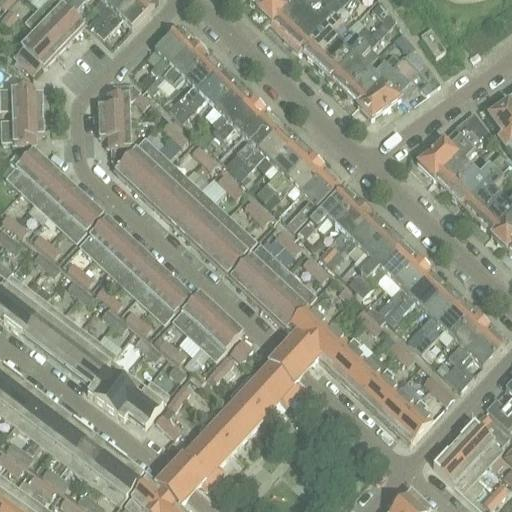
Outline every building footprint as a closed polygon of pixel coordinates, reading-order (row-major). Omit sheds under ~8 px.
[(0,10),(5,15),(5,14),(18,1),(16,0),(4,0),(0,4),(0,10)] [(69,45),(84,30),(51,0),(36,0),(31,6),(39,14),(38,15),(69,45)] [(61,0),(60,2),(69,11),(79,0),(61,0)] [(74,16),(82,9),(90,0),(95,0),(101,5),(106,0),(79,0),(69,11),(74,16)] [(134,0),(106,0),(101,5),(92,14),(100,21),(90,32),(97,39),(134,0)] [(131,33),(154,9),(144,0),(134,0),(97,39),(104,45),(123,25),(131,33)] [(257,13),(257,14),(270,0),(245,0),(258,12),(257,13)] [(270,29),(297,0),(270,0),(257,14),(271,27),(270,29)] [(284,43),(325,0),(297,0),(270,29),(284,43)] [(298,57),(353,0),(339,0),(336,4),(331,0),(325,0),(284,43),(298,57)] [(301,55),(316,69),(340,43),(339,43),(347,35),(340,28),(364,4),(359,0),(353,0),(298,57),(299,57),(301,55)] [(390,20),(380,7),(372,15),(384,26),(390,20)] [(10,13),(7,16),(5,19),(13,27),(18,20),(10,13)] [(26,28),(35,37),(56,58),(69,45),(38,15),(26,28)] [(8,32),(13,27),(5,19),(0,25),(8,32)] [(344,96),(375,64),(378,62),(371,55),(396,28),(390,20),(384,26),(372,40),(372,39),(330,82),(344,96)] [(158,82),(194,45),(193,45),(192,45),(178,31),(154,55),(162,63),(154,72),(157,76),(155,78),(158,82)] [(316,69),(330,82),(372,39),(364,32),(346,50),(340,43),(316,69)] [(414,45),(430,67),(448,55),(433,33),(414,45)] [(14,61),(33,80),(42,71),(43,72),(56,58),(35,37),(21,51),(22,52),(14,61)] [(208,59),(194,45),(158,82),(153,86),(154,86),(147,93),(147,94),(154,100),(157,97),(165,103),(165,104),(166,102),(167,103),(183,84),(184,85),(208,59)] [(359,110),(357,111),(412,57),(411,56),(400,67),(393,60),(376,78),(369,71),(375,64),(344,96),(359,110)] [(440,91),(425,70),(412,57),(357,111),(371,124),(401,103),(399,100),(412,86),(426,100),(440,91)] [(192,92),(183,101),(175,110),(170,115),(176,122),(222,74),(208,60),(208,59),(184,85),(192,92)] [(0,87),(9,94),(18,81),(0,68),(0,87)] [(183,129),(194,117),(205,105),(213,112),(204,121),(205,122),(237,88),(222,74),(176,122),(183,129)] [(146,95),(147,94),(147,93),(154,86),(153,86),(146,81),(138,88),(146,95)] [(205,122),(212,129),(209,133),(216,140),(252,101),(251,102),(237,88),(205,122)] [(133,105),(143,115),(151,107),(133,90),(114,91),(111,94),(111,100),(105,100),(105,109),(98,109),(99,126),(129,125),(128,106),(133,105)] [(0,94),(0,96),(0,98),(1,116),(13,116),(13,121),(43,120),(42,98),(34,99),(34,91),(12,91),(12,94),(0,94)] [(252,101),(216,140),(213,142),(209,147),(216,154),(228,141),(236,149),(266,117),(267,116),(252,101)] [(165,103),(161,107),(170,115),(175,110),(167,103),(166,102),(165,104),(165,103)] [(505,152),(511,147),(511,108),(509,104),(487,119),(501,139),(497,142),(505,152)] [(162,118),(152,109),(145,117),(143,118),(144,126),(155,125),(162,118)] [(281,130),(266,117),(236,149),(241,153),(236,158),(238,160),(230,168),(238,175),(239,176),(281,130)] [(417,168),(433,184),(434,184),(435,183),(485,131),(475,119),(459,131),(445,145),(443,144),(433,155),(417,168)] [(13,151),(36,150),(36,141),(43,141),(43,120),(13,121),(13,125),(1,126),(2,147),(13,147),(13,151)] [(130,151),(129,125),(99,126),(99,143),(106,143),(107,153),(111,153),(112,165),(118,171),(134,154),(130,151)] [(178,135),(170,126),(163,133),(171,142),(178,135)] [(252,173),(249,171),(252,167),(255,171),(264,162),(272,170),(295,144),(281,130),(239,176),(238,175),(234,179),(240,185),(252,173)] [(435,183),(449,197),(473,172),(466,165),(491,139),(485,131),(435,183)] [(189,145),(178,135),(171,142),(182,152),(189,145)] [(206,151),(209,147),(213,142),(206,135),(197,144),(206,151)] [(114,175),(129,188),(158,156),(145,143),(134,154),(118,171),(114,175)] [(280,177),(271,186),(275,189),(272,192),(275,195),(310,159),(295,144),(272,170),(280,177)] [(207,159),(202,154),(199,151),(192,158),(200,166),(207,159)] [(6,183),(21,196),(47,168),(32,154),(13,175),(8,171),(1,177),(7,182),(6,183)] [(172,169),(158,156),(129,188),(143,201),(172,169)] [(449,197),(463,211),(508,164),(500,157),(480,179),(473,172),(449,197)] [(275,195),(279,199),(281,196),(284,199),(293,190),(301,198),(326,172),(311,158),(310,159),(275,195)] [(218,169),(207,159),(200,166),(211,177),(218,169)] [(463,211),(478,225),(502,200),(494,193),(511,174),(511,168),(508,164),(463,211)] [(21,196),(34,209),(61,181),(47,168),(21,196)] [(143,201),(157,214),(186,182),(172,169),(143,201)] [(298,218),(305,224),(340,188),(325,173),(326,172),(301,198),(309,206),(298,218)] [(233,187),(224,179),(217,186),(226,195),(233,187)] [(241,186),(240,186),(248,194),(249,193),(254,187),(246,180),(241,186)] [(34,209),(48,222),(75,194),(61,181),(34,209)] [(157,214),(171,227),(200,195),(186,182),(157,214)] [(275,189),(271,186),(262,194),(255,187),(254,187),(249,193),(264,207),(275,195),(272,192),(275,189)] [(244,197),(233,187),(226,195),(237,205),(244,197)] [(295,239),(304,246),(312,253),(316,249),(308,242),(312,238),(310,236),(313,233),(315,235),(327,223),(334,230),(358,204),(357,205),(343,191),(307,227),(295,239)] [(48,222),(62,235),(88,206),(75,194),(48,222)] [(171,227),(185,239),(214,207),(200,195),(171,227)] [(275,204),(279,199),(275,195),(264,207),(271,214),(278,207),(275,204)] [(491,239),(492,241),(511,219),(511,202),(508,206),(502,200),(478,225),(491,239)] [(331,249),(320,262),(326,268),(373,219),(358,204),(334,230),(342,237),(331,249)] [(244,213),(254,222),(261,215),(251,205),(244,213)] [(62,235),(77,248),(103,220),(88,206),(62,235)] [(185,239),(199,252),(228,220),(214,207),(185,239)] [(264,232),(269,226),(271,224),(261,215),(254,222),(264,232)] [(2,226),(12,234),(18,227),(8,218),(2,226)] [(373,219),(326,268),(342,282),(347,277),(339,269),(345,262),(356,251),(364,258),(387,234),(372,220),(373,219)] [(511,219),(492,241),(506,254),(511,248),(511,219)] [(242,233),(228,220),(199,252),(213,265),(242,233)] [(22,243),(26,239),(29,235),(25,232),(28,228),(22,223),(19,227),(18,227),(12,234),(22,243)] [(80,251),(94,265),(121,236),(106,223),(80,251)] [(228,280),(258,248),(242,233),(213,265),(228,280)] [(402,248),(387,234),(364,258),(372,266),(360,278),(367,285),(402,248)] [(0,237),(0,246),(6,251),(13,243),(3,235),(0,237)] [(292,245),(282,235),(275,243),(285,253),(292,245)] [(94,265),(108,278),(135,249),(121,236),(94,265)] [(34,247),(44,256),(50,248),(40,239),(34,247)] [(23,251),(16,246),(13,243),(6,251),(16,260),(23,251)] [(302,254),(292,245),(285,253),(294,262),(302,254)] [(44,256),(54,264),(61,257),(50,248),(44,256)] [(417,263),(402,248),(367,285),(356,297),(363,304),(373,292),(377,288),(385,296),(417,263)] [(108,278),(122,291),(149,262),(135,249),(108,278)] [(230,282),(242,293),(245,295),(274,264),(259,250),(230,282)] [(34,265),(44,274),(51,266),(41,257),(34,265)] [(122,291),(136,303),(162,275),(149,262),(122,291)] [(319,271),(309,262),(302,270),(312,279),(319,271)] [(367,318),(373,324),(379,331),(385,325),(386,326),(410,300),(433,276),(418,262),(417,263),(385,296),(392,303),(378,317),(374,313),(373,314),(371,313),(367,318)] [(245,295),(253,303),(258,308),(288,277),(274,264),(245,295)] [(54,282),(61,274),(51,266),(44,274),(54,282)] [(67,275),(77,283),(84,276),(74,267),(67,275)] [(329,281),(319,271),(312,279),(322,288),(329,281)] [(136,303),(150,316),(176,288),(162,275),(136,303)] [(77,283),(88,292),(94,284),(84,276),(77,283)] [(433,277),(433,276),(410,300),(386,326),(392,331),(415,308),(423,316),(446,291),(432,278),(433,277)] [(302,290),(288,277),(258,308),(272,321),(302,290)] [(6,285),(0,280),(0,294),(10,281),(10,280),(6,285)] [(30,295),(10,281),(0,294),(0,320),(7,326),(30,295)] [(68,293),(78,302),(85,294),(74,285),(68,293)] [(150,316),(164,330),(191,301),(176,288),(150,316)] [(272,321),(287,334),(308,311),(316,303),(302,290),(272,321)] [(96,299),(107,308),(113,300),(103,291),(96,299)] [(356,301),(353,299),(346,291),(338,299),(348,309),(356,301)] [(418,335),(408,346),(416,353),(461,306),(446,291),(423,316),(430,323),(418,335)] [(88,310),(95,302),(85,294),(78,302),(88,310)] [(47,308),(30,295),(7,326),(24,339),(47,308)] [(172,327),(187,340),(214,311),(199,298),(172,327)] [(117,317),(118,315),(124,309),(113,300),(107,308),(117,317)] [(422,359),(432,348),(444,336),(453,345),(477,319),(476,319),(475,320),(461,306),(416,353),(422,359)] [(64,321),(47,308),(24,339),(41,352),(64,321)] [(187,340),(201,353),(228,324),(214,311),(187,340)] [(296,343),(292,347),(284,355),(298,367),(331,333),(308,311),(287,334),(296,343)] [(102,322),(112,330),(118,322),(108,314),(102,322)] [(125,323),(135,332),(142,324),(132,315),(125,323)] [(373,324),(367,318),(363,315),(356,322),(366,331),(373,324)] [(448,363),(455,369),(456,370),(491,334),(491,333),(477,319),(453,345),(459,351),(448,363)] [(81,334),(64,321),(41,352),(58,365),(81,334)] [(122,338),(129,330),(118,322),(112,330),(122,338)] [(135,332),(146,341),(152,333),(142,324),(135,332)] [(216,367),(241,340),(242,338),(228,324),(201,353),(216,367)] [(379,331),(373,324),(366,331),(376,341),(382,333),(379,331)] [(308,377),(312,373),(319,365),(328,373),(349,349),(348,348),(331,333),(298,367),(308,377)] [(99,347),(81,334),(58,365),(75,378),(99,347)] [(473,364),(482,373),(506,349),(491,334),(456,370),(455,369),(452,374),(444,382),(460,396),(474,381),(465,372),(473,364)] [(135,350),(145,358),(152,350),(142,342),(135,350)] [(241,368),(253,355),(255,352),(244,342),(230,358),(241,368)] [(159,351),(169,360),(176,352),(166,343),(159,351)] [(353,343),(348,348),(349,349),(328,373),(344,388),(372,358),(361,347),(360,349),(353,343)] [(406,356),(395,346),(388,353),(398,363),(406,356)] [(117,361),(99,347),(75,378),(93,391),(112,366),(113,366),(117,361)] [(156,366),(162,358),(152,350),(145,358),(156,366)] [(180,368),(181,367),(186,360),(176,352),(169,360),(180,368)] [(284,355),(270,370),(257,385),(271,397),(298,367),(284,355)] [(415,364),(406,356),(398,363),(408,372),(415,364)] [(344,388),(361,404),(387,375),(386,374),(387,373),(372,358),(344,388)] [(227,360),(219,369),(226,376),(230,371),(234,367),(227,360)] [(88,397),(105,410),(130,380),(113,366),(112,366),(93,391),(88,397)] [(298,388),(301,384),(308,377),(298,367),(271,397),(280,406),(285,411),(302,392),(298,388)] [(437,375),(444,382),(452,374),(444,367),(437,375)] [(215,387),(226,376),(219,369),(208,380),(215,387)] [(169,378),(180,387),(187,379),(175,370),(169,378)] [(0,375),(0,412),(20,385),(3,372),(0,375)] [(206,385),(202,381),(196,375),(189,383),(199,392),(206,385)] [(361,404),(379,421),(401,397),(388,386),(393,380),(387,375),(361,404)] [(439,387),(431,379),(422,388),(430,395),(439,387)] [(123,424),(128,418),(147,393),(146,392),(130,380),(105,410),(123,424)] [(0,412),(0,419),(14,430),(38,398),(20,385),(0,412)] [(236,396),(265,422),(280,406),(271,397),(257,385),(248,394),(243,389),(236,396)] [(486,415),(487,416),(502,429),(511,418),(511,386),(504,395),(511,402),(511,403),(504,412),(496,404),(486,415)] [(145,432),(169,401),(151,387),(146,392),(147,393),(128,418),(145,432)] [(455,402),(439,387),(430,395),(447,411),(455,402)] [(191,396),(182,389),(174,401),(183,407),(191,396)] [(265,422),(236,396),(230,403),(235,407),(226,417),(250,439),(265,422)] [(379,421),(394,434),(416,411),(414,410),(401,397),(379,421)] [(14,430),(32,443),(55,412),(38,398),(14,430)] [(168,412),(169,412),(174,417),(175,417),(183,407),(174,401),(167,411),(168,412)] [(410,449),(436,421),(419,405),(414,410),(416,411),(394,434),(410,449)] [(32,443),(49,456),(73,425),(55,412),(32,443)] [(168,412),(162,419),(168,424),(174,417),(169,412),(168,412)] [(212,422),(204,430),(233,457),(250,439),(226,417),(217,427),(212,422)] [(511,418),(502,429),(508,435),(511,430),(511,418)] [(155,427),(173,443),(179,435),(168,424),(162,419),(155,427)] [(504,456),(500,452),(509,442),(485,419),(462,444),(490,470),(496,476),(503,468),(497,462),(504,456)] [(49,456),(67,470),(90,438),(73,425),(49,456)] [(193,453),(207,466),(221,479),(224,476),(219,472),(233,457),(204,430),(199,436),(204,441),(193,453)] [(67,470),(84,483),(108,451),(90,438),(67,470)] [(462,444),(448,458),(476,484),(490,470),(462,444)] [(6,455),(17,463),(23,455),(12,447),(6,455)] [(84,483),(102,496),(125,465),(108,451),(84,483)] [(193,453),(176,471),(170,478),(168,479),(180,490),(182,493),(207,466),(193,453)] [(17,463),(28,471),(34,462),(23,455),(17,463)] [(0,460),(0,467),(7,473),(13,465),(2,457),(0,460)] [(435,472),(463,498),(476,484),(448,458),(435,472)] [(24,472),(13,465),(7,473),(18,481),(24,472)] [(125,465),(102,496),(102,497),(108,501),(120,510),(144,479),(125,465)] [(207,495),(221,479),(207,466),(182,493),(192,501),(194,499),(202,490),(207,495)] [(42,481),(53,489),(59,480),(49,472),(42,481)] [(511,472),(503,483),(511,491),(511,472)] [(147,482),(125,511),(124,511),(159,511),(180,490),(168,479),(157,492),(147,482)] [(34,480),(28,488),(32,490),(39,496),(45,487),(34,480)] [(64,497),(64,496),(70,488),(59,480),(53,489),(64,497)] [(0,482),(0,511),(3,511),(16,493),(1,482),(0,482)] [(50,503),(56,495),(45,487),(39,496),(50,503)] [(501,488),(492,498),(500,505),(509,495),(501,488)] [(181,511),(192,501),(182,493),(180,490),(159,511),(181,511)] [(3,511),(26,511),(32,504),(16,493),(3,511)] [(428,511),(412,496),(410,499),(398,511),(399,511),(428,511)] [(78,506),(85,511),(89,511),(95,506),(84,498),(78,506)] [(483,508),(487,511),(492,511),(500,505),(492,498),(483,508)] [(59,511),(61,511),(74,511),(76,510),(66,502),(59,511)]
